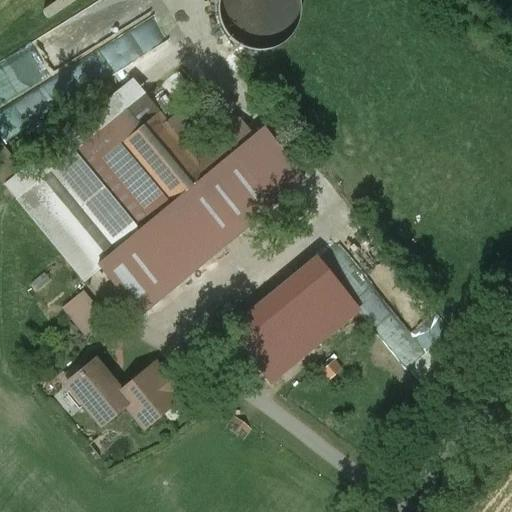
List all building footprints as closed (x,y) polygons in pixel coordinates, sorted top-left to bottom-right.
[(297,39),(307,0),(240,0),(235,23),(297,39)] [(0,101),(49,78),(41,62),(36,64),(31,53),(0,67),(0,101)] [(144,75),(111,103),(125,119),(158,92),(144,75)] [(253,212),(162,104),(127,133),(180,195),(146,224),(116,189),(76,223),(143,304),(253,212)] [(300,175),(254,122),(234,140),(280,193),(300,175)] [(360,296),(321,247),(257,298),(296,347),(360,296)] [(56,268),(35,286),(53,306),(74,288),(56,268)] [(89,288),(68,306),(91,334),(113,316),(89,288)] [(137,380),(101,342),(65,376),(109,424),(132,403),(151,424),(194,383),(166,353),(137,380)]
